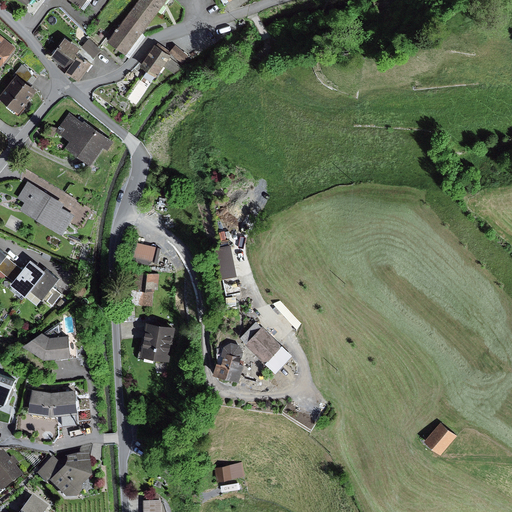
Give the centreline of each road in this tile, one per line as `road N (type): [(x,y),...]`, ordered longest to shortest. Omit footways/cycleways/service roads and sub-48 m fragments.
road 1 (track): [(121,216),(183,247),(204,303),(214,381),(231,396),(257,399),(288,393),(299,362),(241,261),(240,241),(262,204)]
road 2 (residential): [(126,511),(112,264),(139,154),(72,89)]
road 3 (residential): [(72,89),(118,75),(158,37),(284,0)]
